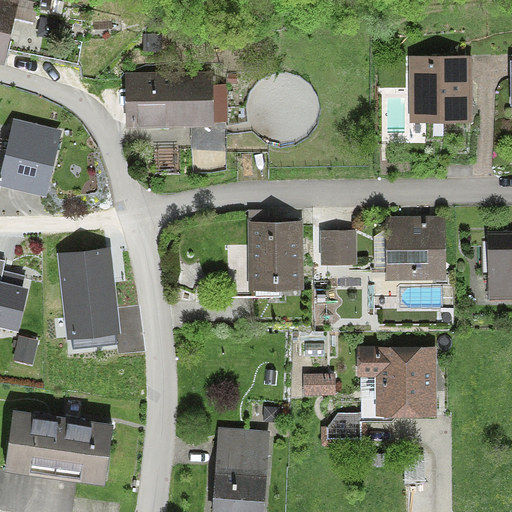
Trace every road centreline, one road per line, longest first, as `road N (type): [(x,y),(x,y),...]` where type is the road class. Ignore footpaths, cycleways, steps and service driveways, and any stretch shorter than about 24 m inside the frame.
road 1 (residential): [(135,212),(237,192),(511,186)]
road 2 (residential): [(154,511),(160,352),(135,212)]
road 3 (residential): [(135,212),(95,120),(63,96),(0,75)]
road 4 (residential): [(135,212),(0,225)]
